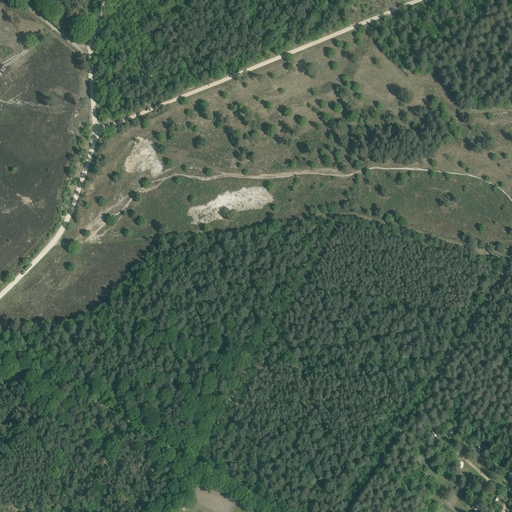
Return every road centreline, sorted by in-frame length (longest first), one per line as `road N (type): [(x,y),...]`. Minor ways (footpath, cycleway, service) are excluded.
road 1 (track): [(419,0),(97,133)]
road 2 (track): [(511,258),(351,511)]
road 3 (track): [(337,212),(190,459)]
road 4 (track): [(337,212),(66,246)]
road 5 (track): [(0,336),(190,459)]
road 6 (track): [(511,258),(337,212)]
